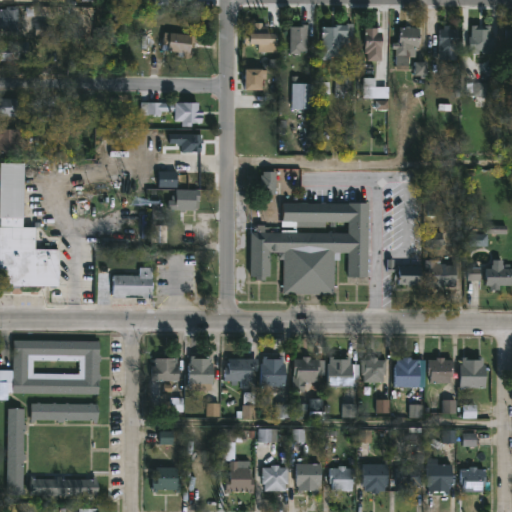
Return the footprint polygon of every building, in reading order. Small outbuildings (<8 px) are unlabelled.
[(16,7),(16,32),(2,32),(2,30),(0,29),(0,9),(4,9),(4,7),(16,7)] [(59,23),(59,36),(34,37),(34,22),(59,23)] [(261,23),(261,26),(267,27),(266,34),(277,34),(277,41),(284,41),(283,52),(257,52),(257,45),(247,45),(248,26),(254,27),(254,23),(261,23)] [(308,51),(289,51),(289,27),(293,27),(293,25),(308,25),(308,51)] [(347,25),(347,44),(341,44),(341,55),(331,55),(331,61),(318,61),(319,44),(321,44),(322,39),(320,39),(320,27),(347,25)] [(458,30),(457,55),(438,55),(439,30),(443,30),(443,26),(449,26),(449,29),(458,30)] [(491,26),(491,38),(493,38),(493,54),(468,54),(468,37),(471,37),(471,26),(479,26),(479,28),(484,28),(484,26),(491,26)] [(381,28),(380,62),(366,62),(366,54),(364,54),(364,28),(381,28)] [(419,29),(417,49),(415,49),(415,57),(409,57),(408,72),(395,72),(396,56),(395,56),(395,50),(392,50),(393,28),(419,29)] [(194,37),(191,61),(178,59),(179,53),(161,50),(163,33),(194,37)] [(18,53),(18,59),(10,59),(10,61),(0,61),(0,43),(26,43),(26,53),(18,53)] [(260,91),(244,92),(243,70),(264,70),(264,76),(260,76),(260,91)] [(314,85),(313,111),(290,110),(292,77),(300,77),(300,84),(314,85)] [(17,118),(0,117),(0,99),(18,99),(17,118)] [(198,103),(198,111),(202,111),(202,124),(192,123),(191,127),(181,127),(181,122),(172,122),(172,115),(160,115),(160,116),(140,115),(140,102),(198,103)] [(0,129),(18,129),(18,154),(0,154),(0,129)] [(200,134),(200,140),(203,140),(203,144),(200,144),(200,152),(177,153),(177,147),(176,147),(176,145),(168,145),(168,134),(200,134)] [(0,165),(22,165),(22,227),(33,227),(33,250),(58,250),(58,287),(0,286),(0,165)] [(274,171),(274,188),(279,188),(278,190),(274,190),(274,193),(256,193),(256,182),(259,182),(259,174),(262,174),(262,170),(274,171)] [(176,173),(176,176),(183,176),(183,186),(176,186),(176,187),(157,186),(157,172),(176,173)] [(199,189),(198,207),(195,207),(194,210),(185,209),(185,212),(180,212),(180,209),(167,210),(168,200),(175,200),(175,190),(199,189)] [(248,275),(248,231),(280,231),(280,202),(347,203),(347,200),(366,200),(366,275),(345,275),(345,252),(332,252),(332,293),(281,293),(281,258),(274,258),(274,252),(268,251),(268,275),(263,275),(263,279),(253,279),(253,275),(248,275)] [(393,265),(420,266),(419,285),(411,285),(411,287),(406,287),(407,285),(397,285),(397,272),(386,272),(386,258),(393,259),(393,265)] [(434,259),(439,259),(439,263),(445,263),(445,264),(455,264),(455,286),(427,286),(426,269),(424,269),(424,259),(434,259)] [(503,264),(503,267),(511,267),(511,288),(510,288),(510,283),(499,283),(498,290),(489,290),(489,286),(485,285),(485,267),(490,267),(490,264),(503,264)] [(152,268),(151,298),(111,296),(112,275),(138,276),(139,268),(152,268)] [(468,278),(476,283),(479,278),(471,273),(468,278)] [(100,354),(100,362),(98,362),(98,374),(100,374),(100,380),(98,380),(97,394),(6,392),(5,399),(0,399),(0,369),(11,370),(12,339),(98,341),(98,354),(100,354)] [(210,355),(210,363),(212,363),(212,385),(207,385),(207,391),(191,390),(191,385),(187,385),(187,362),(189,362),(189,355),(204,357),(204,355),(210,355)] [(285,356),(284,363),(287,363),(287,386),(284,386),(284,392),(270,392),(271,386),(267,386),(267,391),(262,391),(262,363),(264,363),(264,356),(285,356)] [(313,356),(313,359),(321,359),(321,374),(318,374),(318,382),(297,382),(297,376),(295,375),(295,358),(304,358),(304,356),(313,356)] [(352,356),(352,364),(360,364),(360,387),(328,387),(328,363),(331,363),(331,356),(347,358),(347,356),(352,356)] [(379,357),(379,359),(388,360),(387,374),(385,374),(385,382),(365,382),(365,375),(363,375),(363,359),(371,359),(371,357),(379,357)] [(419,359),(419,363),(422,363),(421,387),(396,387),(397,364),(398,364),(398,359),(405,359),(405,357),(413,357),(413,359),(419,359)] [(452,359),(451,375),(449,375),(449,382),(429,382),(429,375),(426,375),(427,359),(435,359),(435,357),(452,359)] [(485,357),(484,364),(487,364),(486,387),(462,387),(462,364),(464,364),(464,357),(480,359),(480,357),(485,357)] [(177,358),(177,366),(180,366),(180,380),(151,380),(151,369),(153,369),(153,366),(156,366),(156,362),(155,362),(155,359),(156,359),(156,358),(177,358)] [(255,370),(254,381),(251,381),(251,388),(242,388),(243,381),(239,381),(238,385),(233,385),(233,381),(226,381),(226,358),(260,358),(260,370),(255,370)] [(256,418),(242,418),(242,404),(244,404),(244,392),(255,392),(256,418)] [(97,404),(97,423),(91,423),(91,420),(63,420),(63,422),(55,422),(55,420),(34,419),(34,422),(29,422),(30,403),(88,404),(88,402),(97,404)] [(23,408),(23,424),(25,424),(25,431),(22,431),(22,454),(25,454),(25,460),(22,460),(22,490),(25,490),(25,495),(12,495),(12,499),(8,499),(8,495),(5,495),(6,408),(23,408)] [(251,461),(252,478),(256,478),(256,493),(249,493),(249,490),(232,491),(232,493),(227,493),(227,478),(231,478),(231,460),(221,461),(221,441),(223,441),(223,428),(244,428),(244,441),(236,441),(236,454),(243,460),(251,461)] [(172,431),(173,444),(148,444),(147,431),(172,431)] [(453,466),(453,486),(451,486),(451,493),(447,493),(447,491),(435,491),(435,493),(431,493),(431,486),(429,486),(429,458),(439,458),(439,464),(453,464),(453,466)] [(320,486),(320,493),(316,493),(316,491),(305,491),(305,493),(300,493),(300,486),(297,486),(298,463),(323,463),(322,486),(320,486)] [(384,486),(384,490),(378,490),(377,493),(364,491),(364,486),(361,486),(361,463),(390,464),(390,486),(384,486)] [(280,467),(289,467),(289,484),(286,484),(286,491),(265,491),(265,483),(262,483),(263,467),(271,467),(271,465),(280,465),(280,467)] [(347,465),(347,468),(356,468),(356,482),(354,482),(354,491),(333,491),(333,483),(331,483),(331,468),(340,468),(340,466),(347,465)] [(415,468),(423,469),(423,482),(420,482),(420,491),(399,490),(399,484),(396,484),(396,468),(405,468),(405,465),(413,466),(415,466),(415,468)] [(480,466),(480,469),(484,469),(484,471),(491,471),(491,484),(485,484),(485,491),(464,491),(464,486),(462,486),(462,469),(471,469),(471,466),(480,466)] [(178,467),(178,478),(181,478),(181,492),(177,492),(177,490),(159,490),(159,494),(153,492),(153,477),(157,477),(157,467),(178,467)] [(98,477),(98,496),(28,495),(29,476),(33,476),(33,478),(55,479),(55,476),(63,476),(63,478),(91,479),(91,477),(98,477)]
